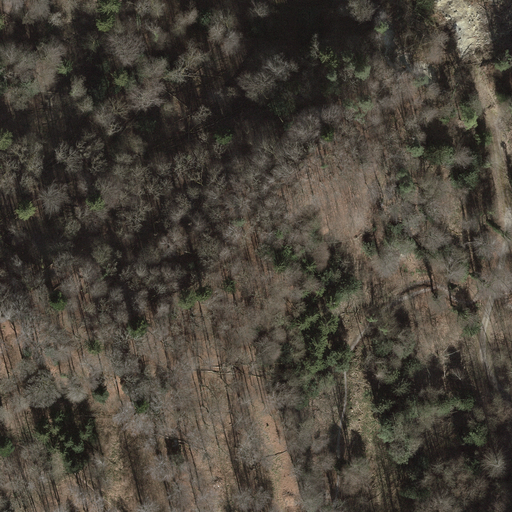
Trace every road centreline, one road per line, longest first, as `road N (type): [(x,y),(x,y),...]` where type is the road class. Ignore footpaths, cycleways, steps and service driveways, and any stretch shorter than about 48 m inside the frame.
road 1 (track): [(490,112),(508,223),(496,282)]
road 2 (track): [(496,282),(481,354),(511,401)]
